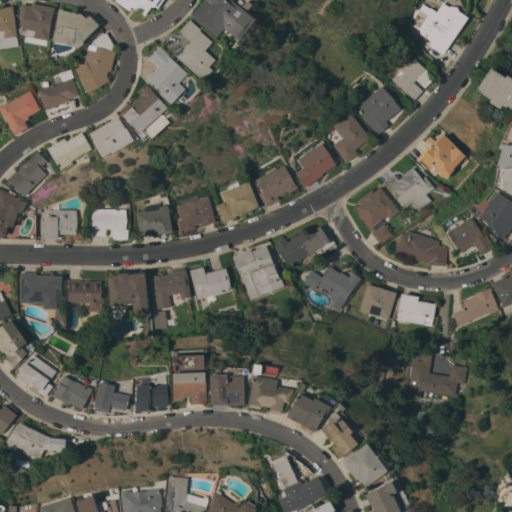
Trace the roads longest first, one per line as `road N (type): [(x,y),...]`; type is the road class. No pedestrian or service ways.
road 1 (residential): [(0,253),(147,254),(205,245),(327,195),(407,138),(447,95),(504,0)]
road 2 (residential): [(349,511),(320,460),(263,426),(200,420),(94,428),(33,408),(0,380)]
road 3 (residential): [(511,254),(480,275),(449,282),(397,276),(359,250),(327,195)]
road 4 (residential): [(0,163),(116,97),(126,80),(126,37)]
